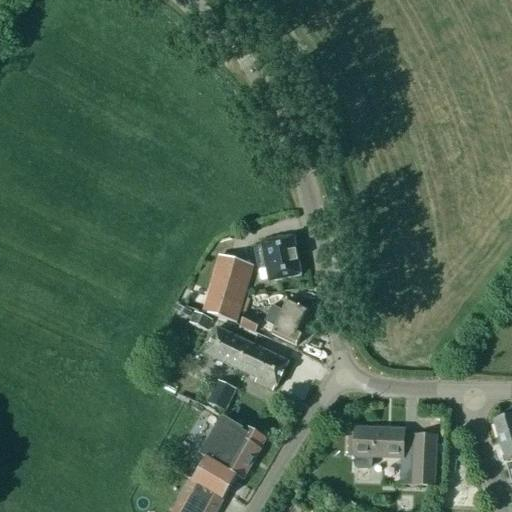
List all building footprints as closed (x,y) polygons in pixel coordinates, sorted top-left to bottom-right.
[(269,283),(302,277),(294,238),(262,244),(265,264),(269,283)] [(186,299),(183,308),(204,315),(237,324),(253,267),(220,257),(206,305),(186,299)] [(265,323),(275,328),(272,336),(297,348),(303,335),(299,333),(309,311),(288,301),(283,312),(272,307),(265,323)] [(192,313),(177,306),(174,311),(189,319),(192,313)] [(213,322),(195,313),(190,324),(208,332),(213,322)] [(241,327),(256,332),(260,320),(244,316),(241,327)] [(258,381),(256,384),(273,393),(275,389),(277,390),(289,364),(217,329),(204,355),(258,381)] [(226,413),(236,390),(217,382),(207,404),(226,413)] [(511,415),(494,421),(506,462),(511,459),(511,415)] [(243,481),(267,440),(245,428),(244,432),(222,420),(197,462),(204,466),(193,485),(191,484),(174,511),(218,511),(238,478),(243,481)] [(435,488),(436,449),(437,438),(404,437),(404,432),(356,430),(355,458),(356,458),(356,468),(359,470),(368,471),(372,468),(372,459),(402,460),(401,486),(435,488)]
